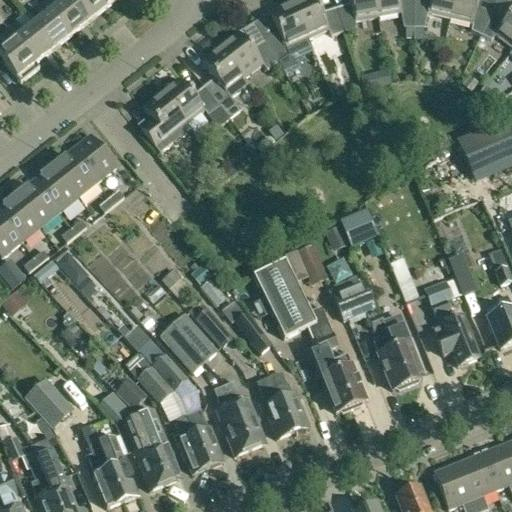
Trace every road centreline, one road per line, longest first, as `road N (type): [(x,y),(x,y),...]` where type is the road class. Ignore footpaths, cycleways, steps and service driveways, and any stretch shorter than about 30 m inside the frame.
road 1 (residential): [(232,511),(511,399)]
road 2 (residential): [(199,6),(0,161)]
